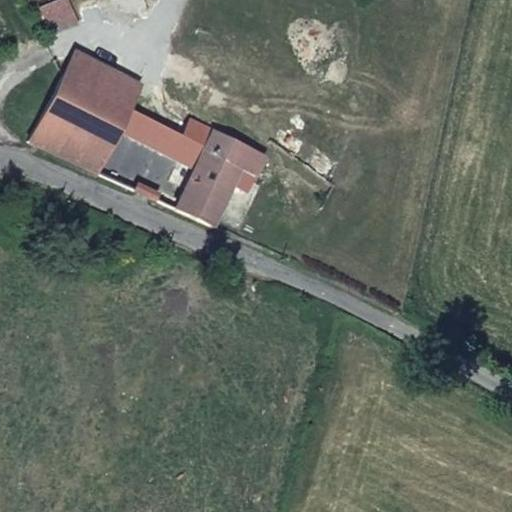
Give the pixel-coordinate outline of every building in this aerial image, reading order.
[(42,0),(36,3),(48,29),(71,19),(62,0),(42,0)] [(90,91),(103,64),(85,56),(67,47),(54,73),(90,91)] [(152,146),(162,126),(121,106),(134,79),(103,64),(90,91),(54,73),(22,136),(89,165),(107,125),(152,146)] [(207,125),(199,144),(214,151),(222,132),(207,125)] [(152,146),(190,164),(199,144),(162,126),(152,146)] [(214,151),(199,144),(190,164),(177,192),(155,183),(151,192),(207,217),(222,182),(237,188),(255,149),(222,132),(214,151)] [(112,165),(109,174),(131,184),(135,175),(112,165)]
